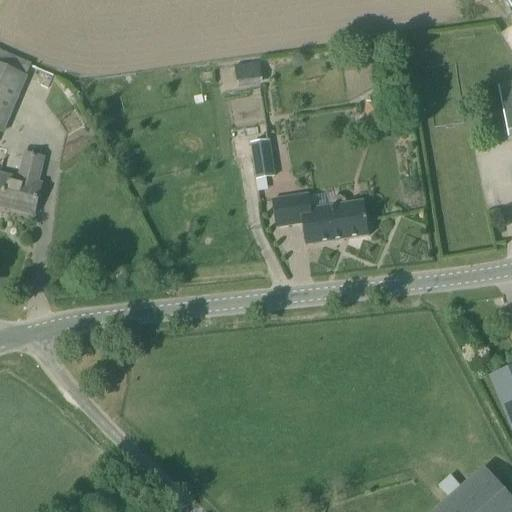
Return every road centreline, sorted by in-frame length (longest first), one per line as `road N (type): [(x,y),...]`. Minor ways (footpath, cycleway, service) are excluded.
road 1 (unclassified): [(0,343),(74,321),(511,269)]
road 2 (unknown): [(17,337),(193,511)]
